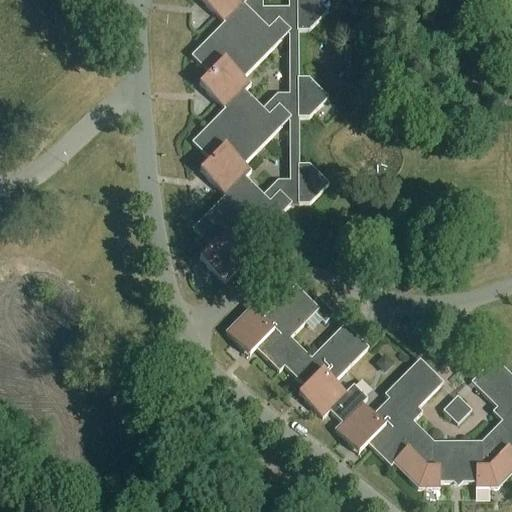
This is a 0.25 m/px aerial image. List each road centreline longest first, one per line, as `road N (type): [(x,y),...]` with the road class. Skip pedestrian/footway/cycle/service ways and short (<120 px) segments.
road 1 (residential): [(194,345),(208,320),(266,277),(323,279),(427,307),(475,302),(511,286)]
road 2 (residential): [(140,100),(141,149),(173,304),(194,345)]
road 3 (residential): [(194,345),(226,388),(380,511)]
road 4 (residential): [(0,187),(22,181),(108,114),(140,100)]
